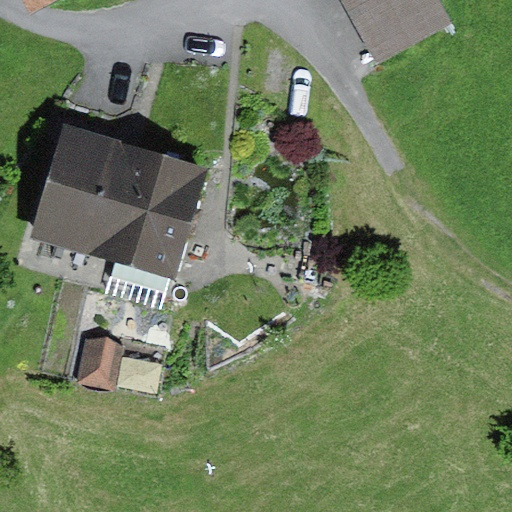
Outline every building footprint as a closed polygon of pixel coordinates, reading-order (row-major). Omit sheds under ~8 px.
[(23,0),(31,15),(58,0),(23,0)] [(340,0),(378,66),(453,25),(438,0),(340,0)] [(132,268),(166,157),(66,126),(31,238),(132,268)] [(210,170),(166,157),(132,268),(176,281),(210,170)] [(78,383),(115,392),(125,349),(88,340),(78,383)]
